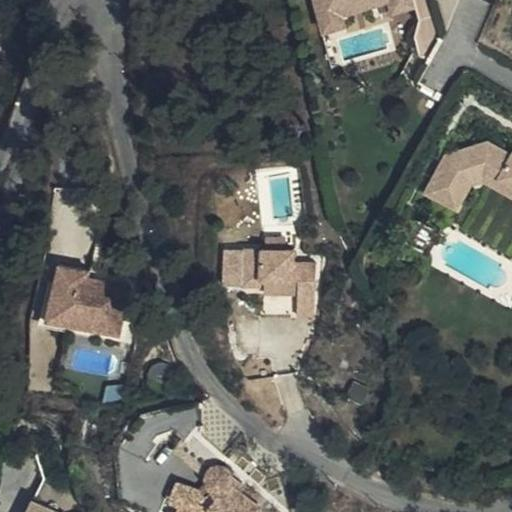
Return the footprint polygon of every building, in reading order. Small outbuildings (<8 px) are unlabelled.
[(313,0),(315,8),(334,2),(336,9),(369,1),(369,0),(384,0),(387,11),(409,4),(407,0),(313,0)] [(334,2),(315,8),(323,34),(341,29),(338,18),(367,11),(370,21),(410,10),(409,4),(387,11),(384,0),(369,0),(369,1),(336,9),(334,2)] [(458,149),(444,174),(461,184),(467,173),(495,163),(507,169),(505,173),(511,176),(511,151),(490,138),(458,149)] [(461,184),(444,174),(435,188),(463,204),(475,183),(490,178),(511,191),(511,176),(505,173),(507,169),(495,163),(467,173),(461,184)] [(271,268),(283,269),(298,270),(297,289),(296,305),(316,307),(320,253),(299,252),(299,241),(245,237),(242,275),(265,276),(265,268),(271,268)] [(92,265),(62,259),(59,275),(53,300),(79,305),(82,321),(121,330),(132,280),(90,271),(92,265)] [(282,287),(283,269),(271,268),(270,287),(282,287)] [(298,270),(283,269),(282,287),(297,289),(298,270)] [(53,300),(59,275),(51,273),(41,319),(119,336),(121,330),(82,321),(79,305),(53,300)] [(164,476),(204,483),(207,477),(210,451),(170,445),(164,476)] [(39,465),(26,491),(54,504),(55,511),(85,511),(75,482),(39,465)] [(206,500),(198,497),(168,501),(169,511),(264,511),(234,490),(235,482),(233,475),(227,470),(219,468),(212,471),(207,477),(204,483),(203,486),(210,489),(206,500)] [(210,489),(203,486),(198,497),(206,500),(210,489)] [(48,502),(26,491),(22,500),(43,511),(48,502)]
